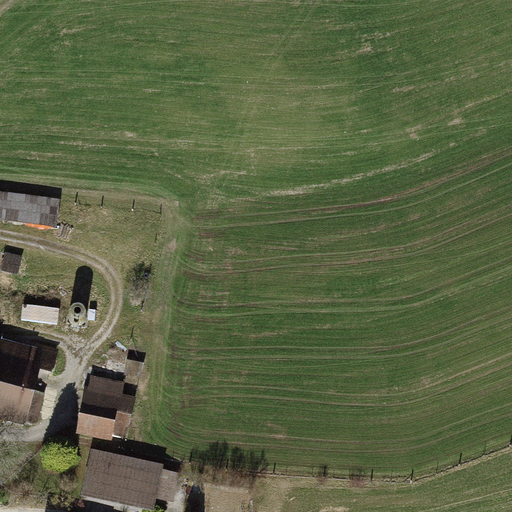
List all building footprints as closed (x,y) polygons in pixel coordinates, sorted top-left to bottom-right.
[(56,202),(0,195),(0,218),(54,224),(56,202)] [(22,258),(7,255),(3,270),(18,273),(22,258)] [(0,362),(38,372),(40,366),(19,361),(22,351),(34,355),(37,345),(0,334),(0,362)] [(34,355),(22,351),(19,361),(40,366),(52,369),(57,351),(37,345),(34,355)] [(0,413),(26,421),(38,372),(0,362),(0,413)] [(124,384),(93,378),(91,391),(87,390),(79,428),(121,437),(126,413),(118,411),(124,384)] [(174,474),(94,456),(88,485),(155,499),(168,502),(174,474)] [(152,511),(155,499),(88,485),(85,499),(145,511),(152,511)]
